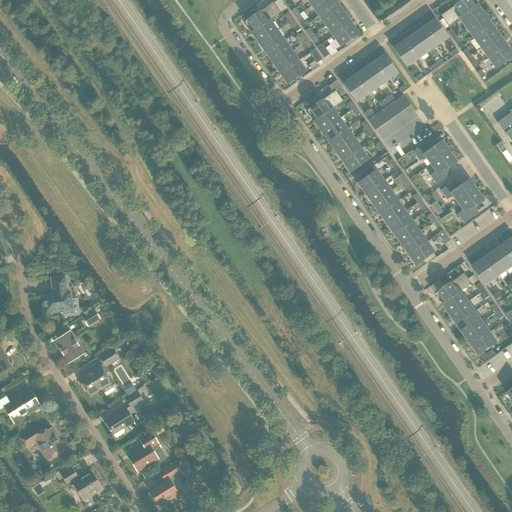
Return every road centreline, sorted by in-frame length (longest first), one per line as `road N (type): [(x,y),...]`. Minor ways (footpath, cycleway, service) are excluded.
road 1 (secondary): [(310,453),(0,54)]
road 2 (unclassified): [(144,511),(45,348),(31,277),(0,219)]
road 3 (residential): [(408,289),(278,108)]
road 4 (residential): [(408,289),(511,217)]
road 5 (residential): [(278,108),(378,35)]
road 6 (residential): [(479,389),(408,289)]
